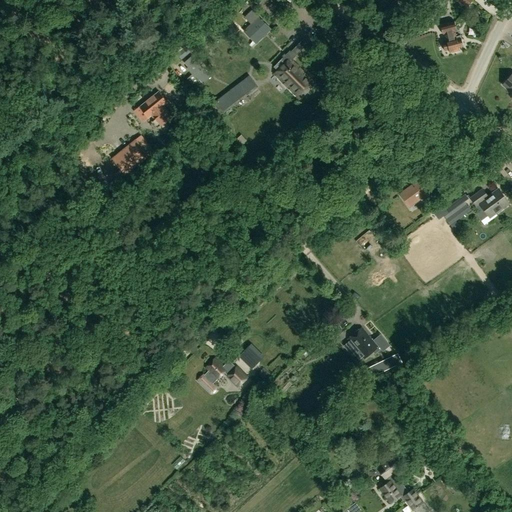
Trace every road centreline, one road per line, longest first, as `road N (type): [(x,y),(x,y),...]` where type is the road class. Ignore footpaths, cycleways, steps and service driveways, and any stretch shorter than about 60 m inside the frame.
road 1 (track): [(33,511),(181,356),(311,234),(424,149),(464,103)]
road 2 (track): [(0,98),(62,88),(203,0)]
road 3 (unclassified): [(464,103),(329,0)]
